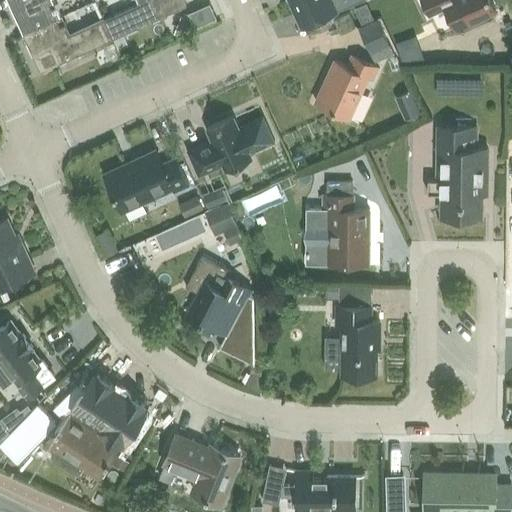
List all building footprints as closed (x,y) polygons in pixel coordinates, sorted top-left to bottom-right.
[(6,0),(21,32),(59,15),(51,0),(6,0)] [(135,0),(137,3),(104,18),(113,38),(185,5),(182,0),(135,0)] [(290,0),(296,12),(311,5),(318,19),(344,7),(359,0),(290,0)] [(495,8),(491,0),(423,0),(429,12),(445,5),(455,26),(495,8)] [(333,18),(338,29),(354,22),(349,11),(333,18)] [(59,15),(21,32),(39,71),(113,38),(104,18),(67,34),(59,15)] [(394,29),(398,24),(394,15),(384,20),(395,42),(399,41),(400,31),(394,29)] [(357,27),(370,54),(389,45),(377,18),(357,27)] [(346,64),(334,59),(316,100),(350,115),(367,75),(372,77),(377,65),(351,53),(346,64)] [(188,150),(199,173),(223,162),(225,169),(251,157),(248,152),(274,141),(262,115),(237,126),(232,116),(207,127),(213,142),(205,145),(204,143),(188,150)] [(481,193),(485,193),(486,146),(474,146),(475,125),(438,124),(436,177),(427,177),(427,192),(441,192),(441,214),(481,215),(481,193)] [(173,191),(188,184),(175,156),(161,162),(155,150),(105,173),(122,209),(171,187),(173,191)] [(326,179),(326,193),(337,194),(337,180),(326,179)] [(227,199),(221,186),(201,194),(207,208),(227,199)] [(337,194),(326,193),(323,193),(323,208),(328,208),(328,261),(365,262),(366,234),(369,234),(369,208),(353,208),(353,194),(337,194)] [(202,208),(196,195),(179,203),(185,216),(202,208)] [(215,235),(224,231),(229,244),(243,238),(227,200),(204,210),(215,235)] [(0,285),(33,270),(21,244),(19,245),(7,218),(0,221),(0,285)] [(184,286),(197,292),(187,313),(226,333),(218,347),(253,365),(253,297),(248,295),(251,289),(227,276),(231,269),(201,254),(184,286)] [(10,298),(6,291),(0,293),(0,295),(3,301),(10,298)] [(263,298),(263,310),(276,310),(276,298),(263,298)] [(377,337),(380,337),(380,320),(370,320),(371,305),(336,305),(336,324),(342,324),(342,335),(325,335),(325,367),(357,367),(357,373),(376,374),(377,337)] [(10,320),(0,327),(0,360),(26,395),(44,382),(53,375),(42,360),(41,361),(31,348),(32,347),(23,334),(21,335),(10,320)] [(251,369),(244,383),(260,391),(260,373),(251,369)] [(59,396),(121,437),(137,413),(83,372),(59,396)] [(51,444),(54,447),(50,453),(51,458),(75,473),(79,472),(83,466),(98,475),(118,445),(101,434),(100,436),(65,413),(63,416),(50,407),(31,437),(48,449),(51,444)] [(0,421),(8,432),(22,418),(14,408),(0,418),(0,421)] [(0,440),(8,432),(0,421),(0,440)] [(194,492),(220,502),(239,455),(214,445),(212,449),(176,435),(165,461),(200,475),(194,492)] [(297,484),(283,484),(287,469),(270,465),(262,500),(279,504),(281,495),(297,495),(297,511),(356,511),(356,476),(327,476),(327,480),(313,480),(313,472),(298,471),(297,484)] [(510,511),(511,483),(494,483),(494,473),(426,472),(425,511),(510,511)]
